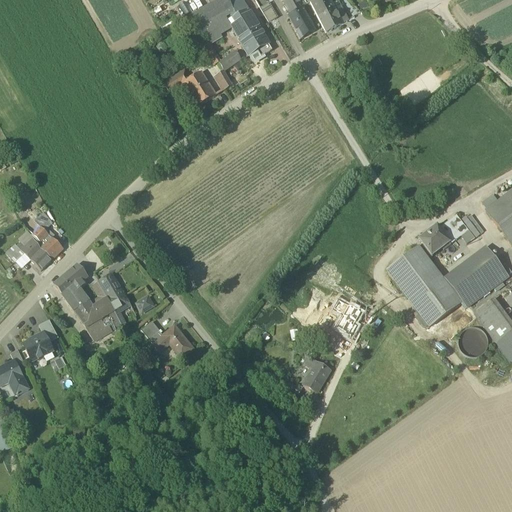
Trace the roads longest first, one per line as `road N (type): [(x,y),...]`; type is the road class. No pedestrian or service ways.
road 1 (residential): [(110,218),(170,155),(286,72),(434,0)]
road 2 (unclassified): [(110,218),(307,463),(330,511)]
road 3 (residential): [(0,331),(110,218)]
road 4 (track): [(424,3),(511,87)]
